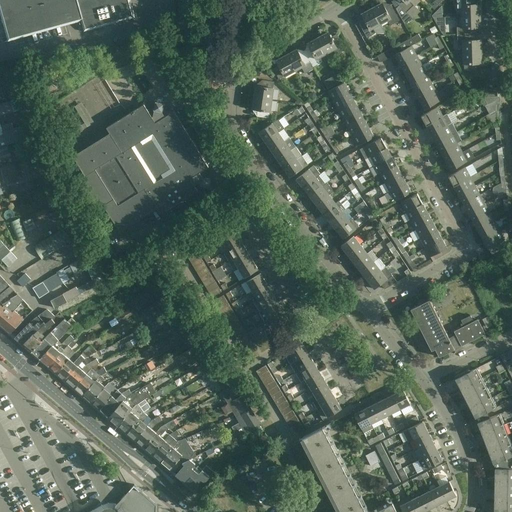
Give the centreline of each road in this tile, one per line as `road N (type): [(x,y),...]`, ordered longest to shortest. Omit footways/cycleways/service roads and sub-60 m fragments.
road 1 (residential): [(365,309),(454,257),(461,242),(335,8)]
road 2 (residential): [(356,298),(249,153),(231,97),(271,42),(335,8)]
road 3 (tertiary): [(191,511),(0,347)]
road 4 (residential): [(468,511),(462,448),(420,379)]
road 5 (residential): [(245,223),(309,328)]
